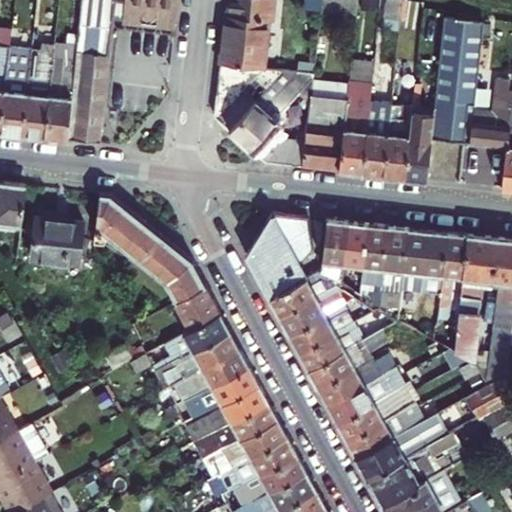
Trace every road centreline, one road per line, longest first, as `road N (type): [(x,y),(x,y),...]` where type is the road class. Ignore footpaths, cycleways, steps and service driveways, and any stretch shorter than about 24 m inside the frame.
road 1 (residential): [(181,175),(358,511)]
road 2 (residential): [(511,212),(181,175)]
road 3 (residential): [(181,175),(0,155)]
road 4 (residential): [(181,175),(199,0)]
